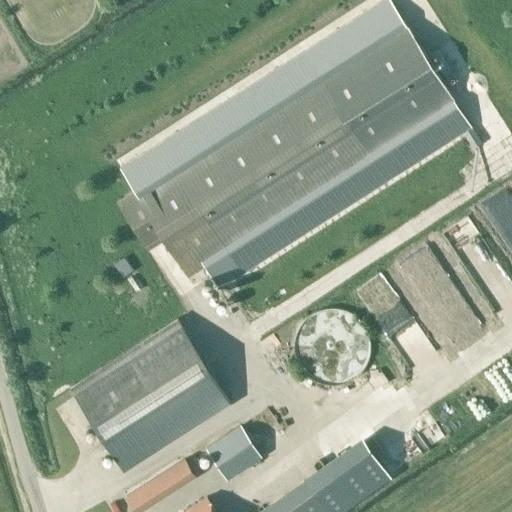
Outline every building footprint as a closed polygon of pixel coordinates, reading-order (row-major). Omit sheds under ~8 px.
[(470,122),(392,0),(381,0),(118,168),(132,189),(115,199),(147,248),(163,238),(187,274),(202,264),(215,284),(470,122)] [(434,310),(460,296),(450,278),(424,292),(434,310)] [(378,281),(361,290),(382,330),(408,317),(394,289),(373,300),(368,291),(380,285),(378,281)] [(511,286),(491,299),(499,313),(511,305),(511,286)] [(369,349),(369,345),(369,342),(369,339),(368,335),(367,332),(366,329),(364,326),(362,323),(360,321),(358,318),(356,316),(353,314),(350,312),(347,311),(344,309),(341,308),(338,308),(335,307),(331,307),(328,307),(325,308),(321,308),(318,309),(315,311),(312,312),(309,314),(307,316),(304,318),(302,321),(300,323),(298,326),(297,329),(295,332),(294,335),(294,339),(293,342),(293,345),(293,349),(294,352),(294,355),(295,358),(297,361),(298,364),(300,367),(302,370),(304,372),(307,375),(309,377),(312,378),(315,380),(318,381),(321,382),(325,383),(328,383),(331,383),(335,383),(338,383),(341,382),(344,381),(347,380),(350,378),(353,377),(356,375),(358,372),(360,370),(363,367),(364,364),(366,361),(367,358),(368,355),(369,352),(369,349)] [(70,387),(104,440),(211,372),(177,318),(70,387)] [(211,372),(104,440),(123,470),(230,401),(211,372)] [(451,418),(464,434),(473,427),(460,410),(451,418)] [(424,417),(369,459),(386,481),(441,439),(424,417)] [(239,425),(207,446),(228,477),(259,456),(239,425)] [(184,457),(125,495),(135,511),(138,511),(196,476),(184,457)] [(337,511),(353,501),(327,465),(261,511),(337,511)] [(217,511),(206,495),(180,511),(220,511),(217,511)]
